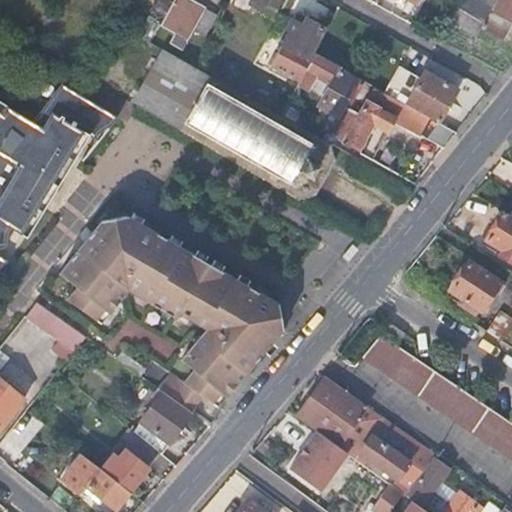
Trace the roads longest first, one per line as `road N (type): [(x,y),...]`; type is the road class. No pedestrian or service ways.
road 1 (residential): [(304,350),(511,493)]
road 2 (secondary): [(511,102),(366,276)]
road 3 (residential): [(348,0),(511,91)]
road 4 (residential): [(366,276),(511,375)]
road 5 (secondary): [(304,350),(224,445)]
